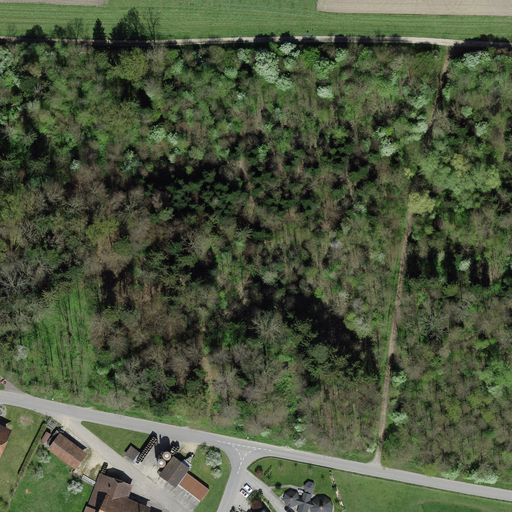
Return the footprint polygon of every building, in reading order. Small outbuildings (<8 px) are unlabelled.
[(59,438),(51,449),(74,467),(83,456),(59,438)] [(151,462),(142,457),(138,464),(147,469),(151,462)] [(175,458),(161,475),(175,485),(188,468),(175,458)] [(186,473),(178,484),(200,501),(209,490),(186,473)] [(110,481),(99,511),(98,511),(86,508),(84,511),(134,511),(118,505),(125,486),(110,481)] [(296,493),(291,491),(285,494),(283,500),(286,505),(292,507),(297,504),(300,505),(297,511),(306,511),(308,507),(310,508),(311,511),(330,511),(332,508),(330,501),(324,498),(318,498),(312,502),(309,501),(311,496),(304,494),(302,499),(299,498),(296,493)]
